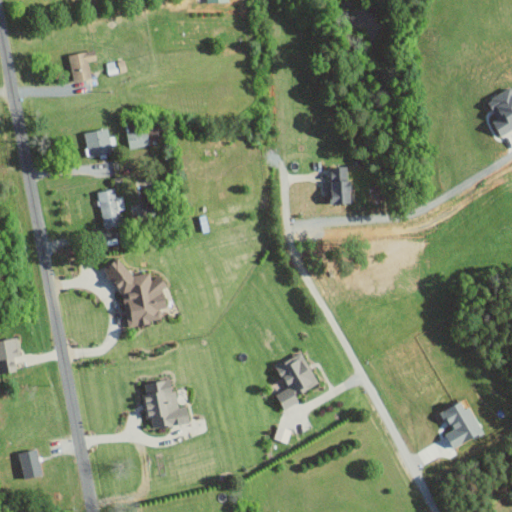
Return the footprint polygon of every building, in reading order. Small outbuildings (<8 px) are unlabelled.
[(91,78),(87,62),(95,60),(93,50),(67,56),(73,82),(91,78)] [(497,120),(492,122),(498,135),(511,128),(511,89),(489,99),(497,120)] [(151,142),(167,138),(164,127),(159,129),(157,122),(146,125),(151,142)] [(128,149),(149,145),(145,128),(125,132),(128,149)] [(110,155),(107,130),(84,132),(87,157),(110,155)] [(330,182),(324,182),(324,197),(329,197),(329,206),(349,205),(348,167),(329,168),(330,182)] [(121,197),(115,198),(114,190),(97,192),(102,228),(121,226),(118,210),(123,209),(121,197)] [(127,326),(146,323),(150,319),(160,317),(159,308),(165,307),(163,296),(158,290),(166,284),(159,276),(150,278),(149,271),(131,274),(116,256),(104,266),(105,275),(121,294),(127,326)] [(0,371),(15,370),(14,356),(18,356),(16,336),(0,338),(0,371)] [(318,382),(300,351),(275,365),(287,387),(274,394),(283,409),(298,400),(295,394),(318,382)] [(144,418),(150,417),(151,427),(188,423),(186,405),(176,406),(174,389),(171,390),(169,379),(143,382),(144,392),(141,392),(144,418)] [(290,428),(276,425),(273,439),(287,442),(290,428)] [(23,479),(42,474),(35,447),(17,452),(23,479)]
